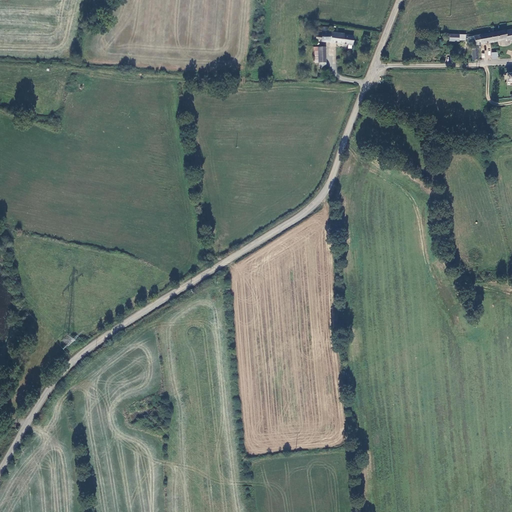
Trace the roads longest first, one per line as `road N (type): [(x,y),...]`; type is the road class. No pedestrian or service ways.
road 1 (tertiary): [(399,0),(335,171),(310,210),(82,353),(42,398),(0,471)]
road 2 (track): [(373,65),(483,64),(492,103),(511,102)]
